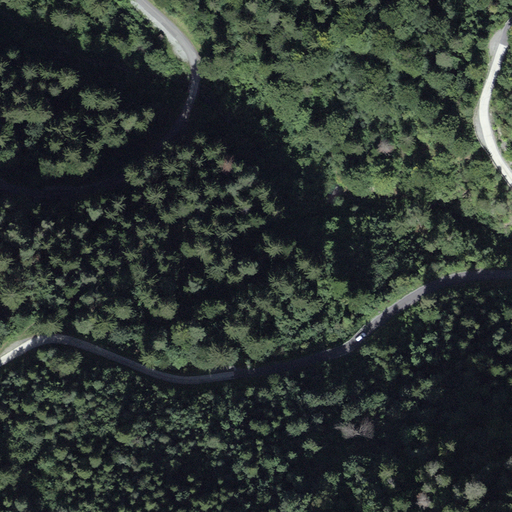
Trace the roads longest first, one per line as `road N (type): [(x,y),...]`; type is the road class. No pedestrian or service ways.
road 1 (track): [(0,362),(51,338),(71,340),(177,381),(345,353),(406,301),(454,276),(511,273)]
road 2 (track): [(0,183),(51,192),(115,186),(168,140),(198,81),(189,52),(142,0)]
road 3 (track): [(511,178),(483,108),(511,28)]
